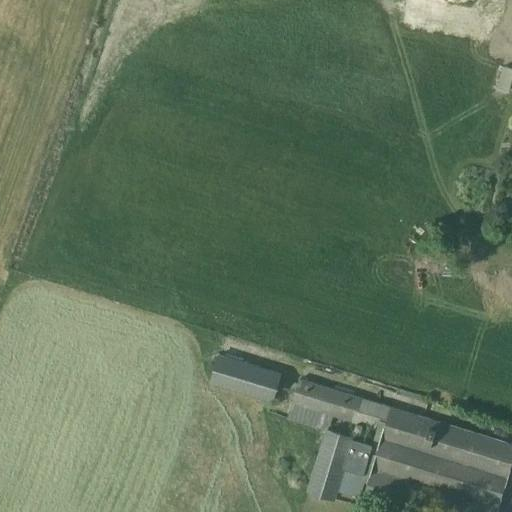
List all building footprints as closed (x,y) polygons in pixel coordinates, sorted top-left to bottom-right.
[(293,0),(293,2),(351,13),(353,0),(293,0)] [(418,0),(413,27),(458,35),(463,8),(418,0)] [(280,372),(218,353),(210,380),(271,399),(280,372)] [(291,403),(287,417),(327,430),(327,431),(351,438),(335,491),(405,511),(496,511),(511,461),(511,442),(299,378),(291,403)] [(396,393),(428,403),(430,398),(397,389),(396,393)] [(325,430),(306,490),(333,498),(335,491),(351,438),(327,431),(325,430)]
